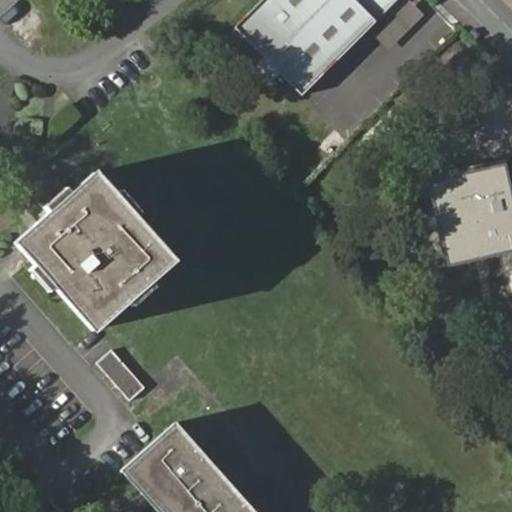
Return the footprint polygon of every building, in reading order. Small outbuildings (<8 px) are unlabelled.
[(299,94),(373,20),(353,0),(257,0),(232,26),(299,94)] [(393,0),(353,0),(373,20),(393,0)] [(420,11),(410,0),(406,0),(373,33),(385,46),(420,11)] [(387,48),(423,13),(420,11),(385,46),(387,48)] [(511,209),(511,205),(511,204),(511,193),(504,162),(426,182),(447,268),(510,252),(505,234),(511,232),(511,209)] [(17,241),(93,328),(172,259),(96,172),(17,241)] [(96,364),(131,400),(146,385),(111,350),(96,364)] [(252,511),(259,505),(250,495),(243,500),(205,457),(213,451),(203,441),(196,447),(175,424),(126,468),(145,490),(154,501),(164,511),(252,511)] [(145,490),(139,495),(148,505),(154,501),(145,490)] [(140,511),(148,505),(139,495),(126,507),(129,511),(140,511)]
